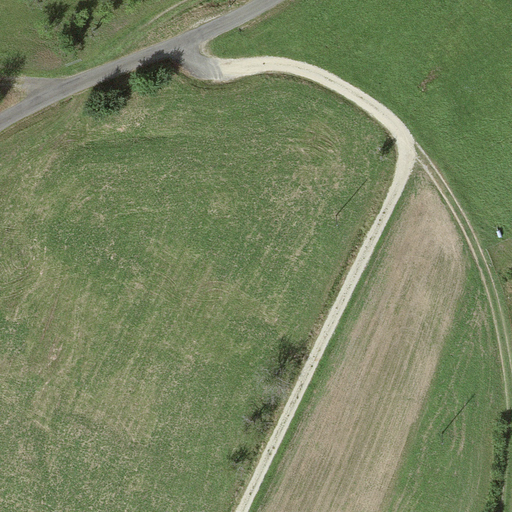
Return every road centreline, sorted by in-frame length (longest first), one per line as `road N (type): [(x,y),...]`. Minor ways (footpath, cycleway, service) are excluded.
road 1 (track): [(238,511),(400,175)]
road 2 (track): [(0,122),(51,91),(266,0)]
road 3 (track): [(181,42),(207,68),(289,64),(370,105),(402,137),(400,175)]
road 4 (track): [(402,137),(476,254),(511,390)]
